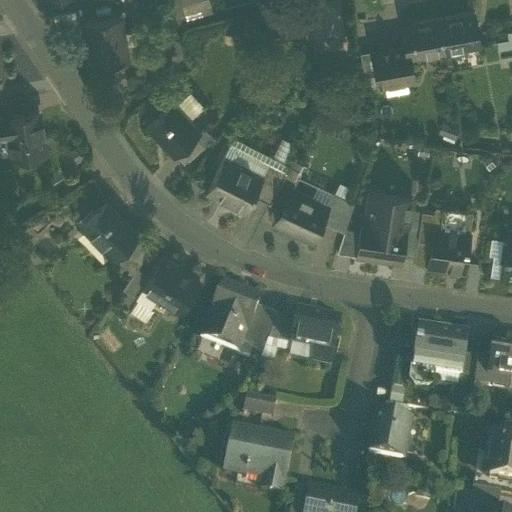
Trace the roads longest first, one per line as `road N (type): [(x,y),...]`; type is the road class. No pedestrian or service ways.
road 1 (residential): [(374,291),(292,280),(217,249),(95,126)]
road 2 (residential): [(374,291),(350,431),(312,425)]
road 3 (residential): [(95,126),(180,66),(163,0)]
road 4 (residential): [(95,126),(12,0)]
road 5 (residential): [(511,313),(374,291)]
